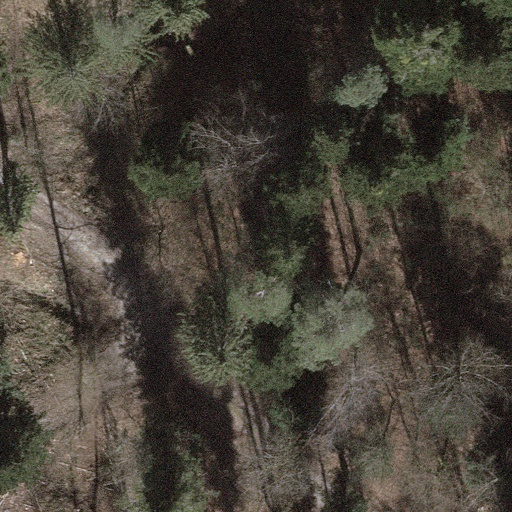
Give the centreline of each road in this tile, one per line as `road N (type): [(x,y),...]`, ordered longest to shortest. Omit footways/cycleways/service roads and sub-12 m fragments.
road 1 (track): [(0,179),(84,232),(234,408),(343,511)]
road 2 (track): [(172,338),(78,391),(38,424),(19,460),(19,511)]
